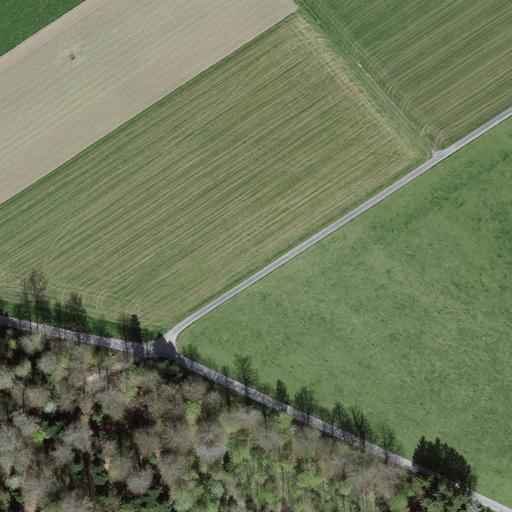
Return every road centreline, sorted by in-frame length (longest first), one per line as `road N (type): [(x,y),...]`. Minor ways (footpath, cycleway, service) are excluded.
road 1 (unclassified): [(0,318),(175,357),(505,511)]
road 2 (track): [(511,109),(153,350)]
road 3 (track): [(440,155),(303,0)]
road 4 (track): [(0,421),(153,350)]
